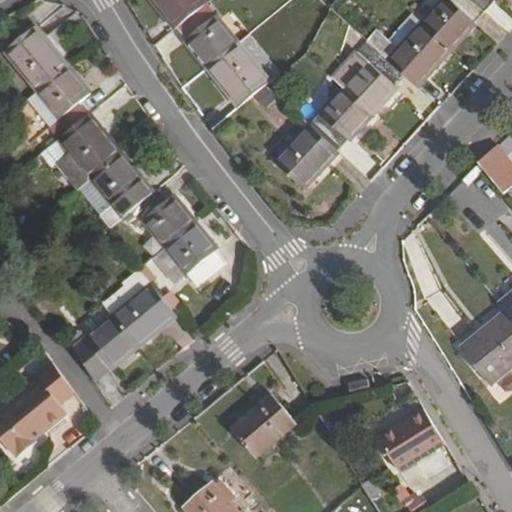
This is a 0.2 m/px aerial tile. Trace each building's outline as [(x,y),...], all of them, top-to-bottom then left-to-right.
[(147,0),(173,31),(203,6),(198,0),(147,0)] [(444,0),(421,26),(449,52),(483,14),(467,0),(444,0)] [(467,0),(483,14),(496,0),(467,0)] [(173,31),(205,70),(236,46),(203,6),(173,31)] [(421,26),(411,17),(388,44),(398,52),(421,26)] [(404,79),(416,90),(449,52),(421,26),(398,52),(388,44),(377,34),(366,44),(404,79)] [(36,94),(66,70),(44,42),(43,43),(33,31),(4,56),(36,94)] [(342,90),(372,116),(404,79),(366,44),(356,56),(358,58),(335,82),(342,90)] [(205,70),(238,109),(264,88),(268,84),(236,46),(205,70)] [(58,141),(86,118),(76,107),(88,97),(66,70),(36,94),(58,121),(48,129),(58,141)] [(308,128),(336,153),(372,116),(342,90),(308,128)] [(58,121),(36,94),(26,102),(48,129),(58,121)] [(90,181),(120,156),(88,116),(86,118),(58,141),(68,154),(90,181)] [(275,166),(302,191),(336,153),(308,128),(299,120),(266,156),(275,166)] [(511,170),(493,148),(476,165),(502,197),(511,187),(511,170)] [(55,165),(77,192),(90,181),(68,154),(55,165)] [(121,219),(150,197),(142,186),(143,185),(120,156),(90,181),(121,219)] [(163,251),(193,226),(171,198),(159,207),(150,197),(121,219),(131,231),(141,223),(163,251)] [(195,290),(224,267),(214,256),(216,254),(193,226),(163,251),(188,281),(195,290)] [(100,305),(111,320),(150,288),(140,275),(100,305)] [(187,296),(195,290),(188,281),(180,289),(187,296)] [(136,350),(175,318),(169,311),(150,288),(111,320),(136,350)] [(511,293),(497,306),(504,314),(511,324),(511,293)] [(511,324),(504,314),(459,349),(490,386),(511,368),(511,324)] [(109,372),(136,350),(111,320),(84,341),(78,333),(66,342),(91,382),(106,370),(109,372)] [(71,396),(62,379),(49,364),(33,378),(37,384),(0,413),(0,440),(11,453),(16,458),(34,444),(34,440),(67,413),(59,405),(71,396)] [(347,395),(365,390),(364,381),(346,385),(347,395)] [(271,399),(231,432),(254,460),(294,427),(271,399)] [(419,408),(394,423),(396,428),(422,412),(419,408)] [(327,436),(332,433),(317,410),(314,414),(327,436)] [(395,470),(441,442),(422,412),(396,428),(394,423),(374,436),(395,470)] [(327,436),(337,453),(342,449),(332,433),(327,436)] [(234,511),(211,484),(184,508),(187,511),(234,511)]
